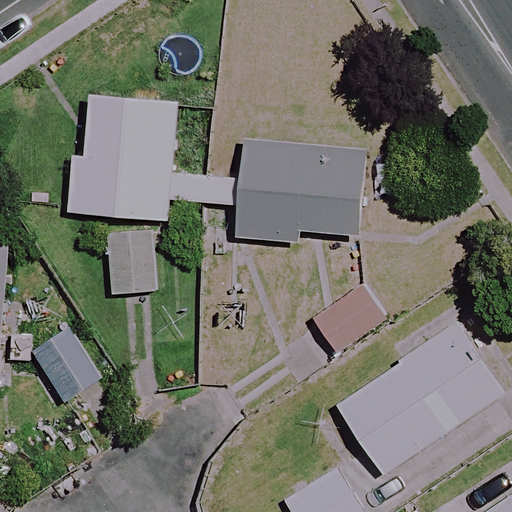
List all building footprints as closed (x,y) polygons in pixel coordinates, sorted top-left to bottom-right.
[(176,174),(182,104),(96,97),(91,156),(80,155),(75,213),(172,221),(173,202),(244,208),(242,238),(305,243),(306,232),(365,237),(372,151),(249,142),(246,181),(176,174)] [(157,232),(115,233),(116,294),(158,293),(157,232)] [(0,239),(0,391),(4,392),(13,240),(0,239)] [(392,318),(369,287),(316,326),(339,357),(392,318)] [(508,393),(461,325),(338,409),(384,477),(508,393)] [(103,380),(74,332),(39,354),(68,401),(103,380)] [(366,511),(341,470),(289,501),(295,511),(366,511)] [(511,511),(511,499),(491,511),(511,511)]
